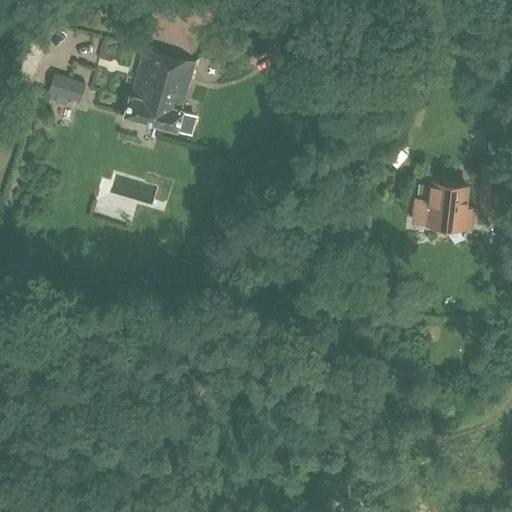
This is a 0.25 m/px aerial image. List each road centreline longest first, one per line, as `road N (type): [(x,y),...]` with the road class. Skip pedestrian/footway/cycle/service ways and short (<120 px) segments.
road 1 (track): [(0,145),(41,0)]
road 2 (unclassified): [(511,8),(369,0)]
